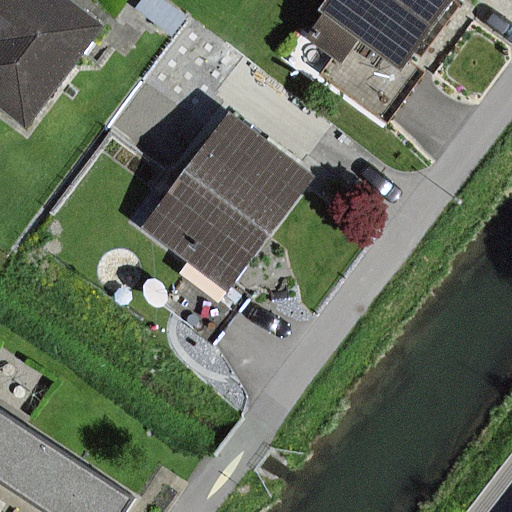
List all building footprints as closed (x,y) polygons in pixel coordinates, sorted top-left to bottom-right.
[(0,0),(0,113),(23,131),(104,26),(69,0),(0,0)] [(161,0),(140,0),(134,8),(170,36),(184,18),(161,0)] [(447,0),(319,0),(312,10),(319,15),(301,40),(335,65),(352,42),(395,73),(447,0)] [(187,33),(171,56),(203,79),(217,59),(212,55),(220,44),(201,30),(195,39),(187,33)] [(395,73),(352,42),(335,65),(325,80),(386,124),(413,85),(395,73)] [(309,175),(224,114),(141,228),(192,265),(226,289),(309,175)] [(226,289),(192,265),(160,304),(210,344),(243,303),(226,289)] [(0,484),(41,511),(112,511),(124,495),(0,413),(0,484)]
